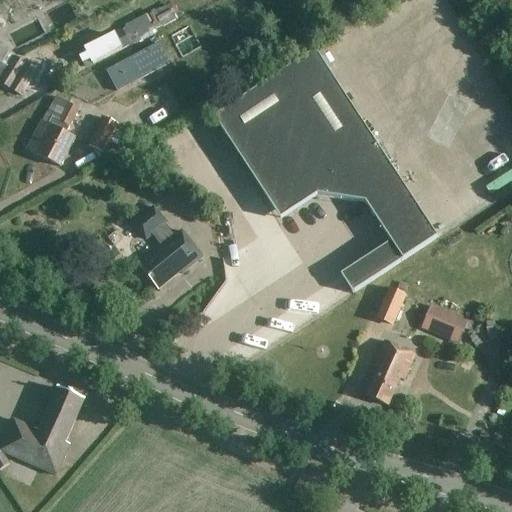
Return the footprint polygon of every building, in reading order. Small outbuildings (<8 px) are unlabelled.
[(413,0),(400,6),(405,15),(422,7),(418,0),(413,0)] [(438,0),(446,12),(456,6),(452,0),(438,0)] [(383,29),(400,20),(394,11),(378,20),(383,29)] [(404,22),(415,41),(433,30),(422,11),(404,22)] [(459,11),(449,18),(461,37),(471,31),(459,11)] [(372,24),(353,36),(359,46),(379,33),(372,24)] [(400,24),(379,38),(381,42),(370,49),(380,65),(413,45),(400,24)] [(84,68),(128,45),(123,32),(83,50),(85,56),(79,59),(84,68)] [(462,38),(441,49),(446,58),(466,48),(462,38)] [(347,42),(336,60),(346,66),(357,48),(347,42)] [(10,51),(0,44),(0,85),(21,98),(37,73),(7,55),(10,51)] [(280,222),(317,197),(364,205),(390,244),(374,255),(386,273),(436,239),(315,53),(213,120),(280,222)] [(417,75),(436,63),(430,54),(411,66),(417,75)] [(373,81),(378,62),(359,57),(354,76),(373,81)] [(473,89),(494,78),(490,70),(469,81),(473,89)] [(389,92),(412,80),(407,71),(384,83),(389,92)] [(486,94),(502,92),(500,82),(484,84),(486,94)] [(376,88),(362,100),(381,124),(396,112),(376,88)] [(458,113),(468,104),(459,93),(449,101),(458,113)] [(65,135),(78,110),(82,112),(88,103),(72,94),(67,104),(58,121),(51,118),(47,125),(41,122),(33,138),(43,143),(36,157),(59,169),(74,139),(65,135)] [(509,162),(511,160),(511,133),(508,136),(504,128),(511,123),(511,109),(509,103),(488,114),(497,132),(482,140),(491,158),(504,151),(509,162)] [(392,127),(411,117),(406,109),(388,119),(392,127)] [(469,138),(486,127),(480,118),(463,129),(469,138)] [(104,158),(120,127),(104,119),(88,149),(104,158)] [(438,121),(427,127),(438,147),(449,141),(438,121)] [(417,124),(401,134),(406,143),(423,133),(417,124)] [(424,140),(403,146),(406,154),(427,148),(424,140)] [(424,186),(445,174),(429,147),(408,158),(424,186)] [(119,167),(134,158),(130,151),(104,167),(110,177),(121,170),(119,167)] [(201,179),(205,170),(181,160),(177,169),(201,179)] [(492,178),(505,197),(511,192),(511,188),(500,172),(492,178)] [(460,196),(475,218),(504,198),(489,176),(460,196)] [(452,206),(464,225),(473,219),(461,200),(452,206)] [(153,208),(132,225),(145,241),(151,236),(161,248),(137,268),(156,291),(178,273),(181,277),(202,260),(180,232),(174,237),(165,225),(166,224),(153,208)] [(392,329),(406,297),(389,290),(375,320),(392,329)] [(225,299),(215,317),(224,322),(234,305),(225,299)] [(283,316),(290,332),(318,320),(311,304),(283,316)] [(430,307),(425,319),(419,331),(458,346),(467,323),(430,307)] [(275,323),(250,345),(262,357),(286,335),(275,323)] [(376,371),(364,398),(386,409),(399,382),(404,384),(416,357),(385,342),(373,370),(376,371)] [(0,451),(0,472),(10,466),(2,455),(56,478),(69,448),(64,446),(84,401),(58,389),(39,433),(14,421),(0,452),(0,451)]
